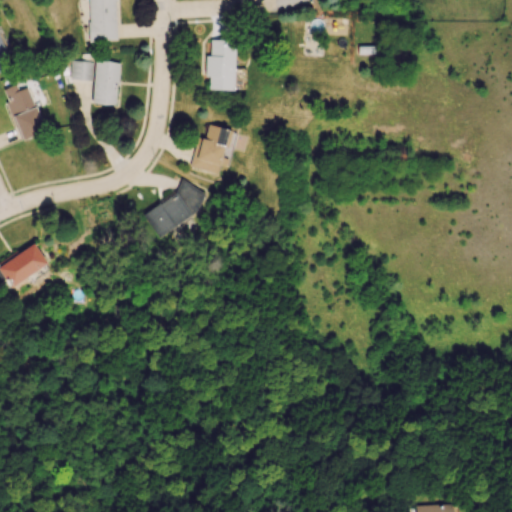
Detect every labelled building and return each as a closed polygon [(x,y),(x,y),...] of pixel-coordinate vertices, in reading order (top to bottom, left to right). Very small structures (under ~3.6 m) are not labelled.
[(116,40),(114,0),(86,0),(88,41),(116,40)] [(0,70),(12,64),(0,40),(0,70)] [(207,90),(233,90),(234,42),(209,41),(209,55),(205,55),(204,77),(208,77),(207,90)] [(88,61),(70,60),(69,79),(88,80),(88,61)] [(116,105),(117,61),(93,61),(92,104),(116,105)] [(2,89),(20,140),(44,132),(27,87),(17,90),(15,84),(2,89)] [(188,166),(215,175),(219,164),(226,166),(236,133),(208,124),(203,139),(197,138),(188,166)] [(141,214),(157,237),(205,204),(189,181),(141,214)] [(0,265),(0,272),(10,288),(46,263),(32,243),(0,265)]
